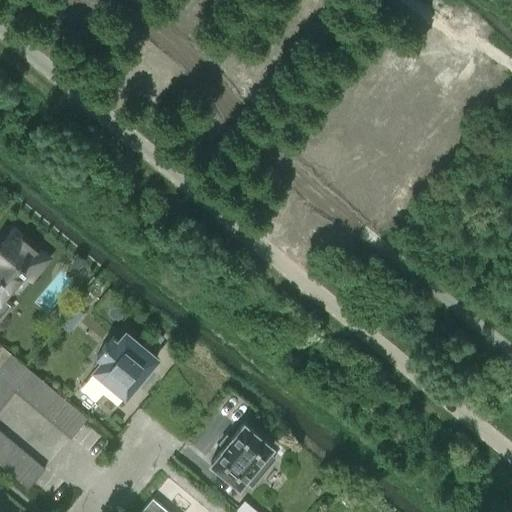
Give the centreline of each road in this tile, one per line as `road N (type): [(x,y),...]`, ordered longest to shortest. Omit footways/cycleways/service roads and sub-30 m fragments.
road 1 (residential): [(511,456),(0,28)]
road 2 (unknown): [(454,48),(375,126),(269,254)]
